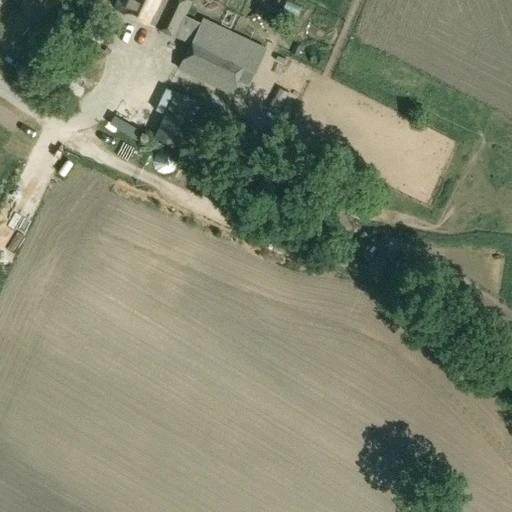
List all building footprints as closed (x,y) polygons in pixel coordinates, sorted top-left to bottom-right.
[(200,22),(184,15),(191,0),(190,0),(118,0),(115,8),(174,35),(191,42),(179,67),(242,96),(265,47),(202,18),(200,22)] [(85,47),(101,14),(80,4),(64,38),(85,47)] [(83,70),(91,54),(63,42),(43,84),(64,95),(78,67),(83,70)] [(212,129),(220,113),(207,107),(207,106),(175,91),(155,135),(187,150),(200,123),(212,129)] [(279,203),(288,188),(263,173),(254,189),(279,203)] [(352,228),(342,210),(331,217),(338,231),(340,235),(352,228)] [(338,231),(331,217),(308,228),(316,243),(338,231)]
